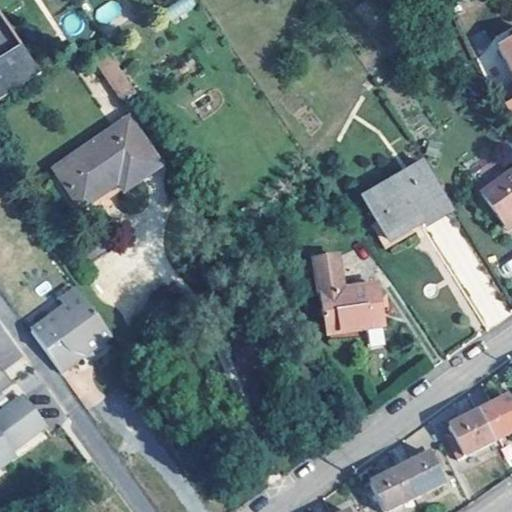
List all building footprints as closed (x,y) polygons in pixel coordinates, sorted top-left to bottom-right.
[(170,17),(195,8),(192,0),(182,0),(166,6),(170,17)] [(511,39),(496,47),(511,77),(511,39)] [(0,101),(40,75),(20,46),(0,60),(0,101)] [(135,95),(103,50),(91,59),(122,105),(135,95)] [(511,83),(491,94),(511,122),(511,83)] [(159,167),(129,123),(55,174),(80,209),(125,179),(132,187),(159,167)] [(450,208),(424,162),(362,198),(386,238),(420,219),(422,224),(450,208)] [(511,171),(511,170),(480,192),(503,225),(511,218),(511,171)] [(511,226),(511,218),(503,225),(507,230),(511,226)] [(341,291),(335,259),(307,263),(312,295),(318,295),(321,318),(324,317),(326,336),(382,328),(376,286),(341,291)] [(112,339),(77,291),(61,303),(65,310),(32,335),(62,376),(76,366),(74,363),(81,358),(83,361),(112,339)] [(0,367),(1,369),(20,358),(0,323),(0,367)] [(0,376),(0,396),(10,389),(1,376),(0,376)] [(476,414),(492,444),(511,433),(511,409),(507,399),(476,414)] [(0,463),(8,458),(43,432),(20,401),(0,415),(0,463)] [(455,462),(492,444),(476,414),(447,429),(452,442),(447,444),(455,462)] [(428,455),(397,471),(413,501),(442,487),(436,473),(441,472),(435,459),(430,461),(428,455)] [(0,472),(12,464),(8,458),(0,463),(0,472)] [(380,511),(388,511),(413,501),(397,471),(368,485),(369,491),(365,492),(371,507),(377,504),(380,511)]
